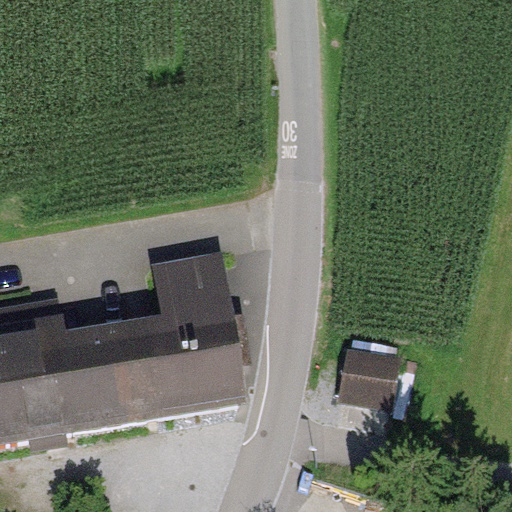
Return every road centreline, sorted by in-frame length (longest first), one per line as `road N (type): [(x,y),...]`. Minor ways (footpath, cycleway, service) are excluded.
road 1 (unclassified): [(244,511),(273,432),(297,296),(306,142),(296,0)]
road 2 (track): [(273,432),(511,480)]
